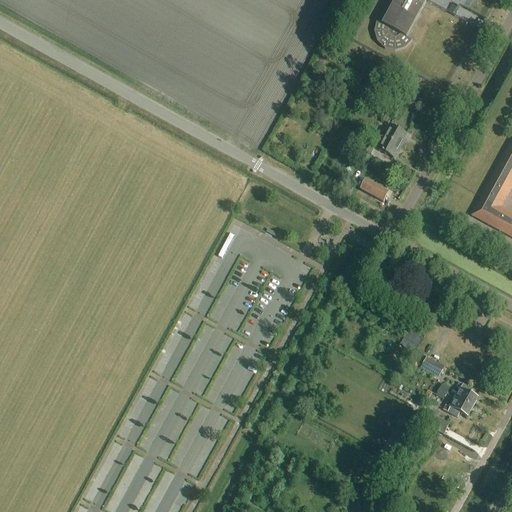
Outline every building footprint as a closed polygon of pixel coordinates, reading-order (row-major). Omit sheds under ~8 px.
[(426,2),(427,0),(396,0),(383,26),(377,23),(375,33),(377,43),(385,50),(395,52),(405,50),(412,42),(406,38),(426,2)] [(404,93),(385,84),(382,89),(401,99),(404,93)] [(388,125),(391,120),(385,117),(382,122),(388,125)] [(383,139),(401,148),(408,136),(405,135),(389,127),(383,139)] [(397,156),(401,148),(383,139),(377,151),(395,161),(397,156)] [(511,143),(472,217),(511,239),(511,214),(501,209),(511,187),(511,143)] [(372,155),(374,149),(369,147),(366,152),(372,155)] [(386,199),(389,195),(366,182),(360,192),(383,204),(386,199)] [(421,340),(408,333),(400,346),(413,354),(421,340)] [(422,368),(440,377),(445,369),(427,359),(422,368)] [(449,389),(442,385),(441,387),(436,384),(430,393),(436,396),(439,391),(446,395),(449,389)] [(455,400),(473,410),(478,400),(471,396),(473,392),(458,384),(456,388),(460,390),(455,400)] [(443,400),(446,395),(439,391),(436,396),(443,400)] [(467,419),(473,410),(455,400),(450,410),(445,407),(442,411),(458,420),(460,415),(467,419)] [(450,425),(426,412),(420,423),(444,436),(450,425)] [(399,432),(394,443),(401,446),(407,436),(399,432)] [(394,450),(387,446),(381,457),(389,461),(394,450)] [(351,511),(352,511),(362,511),(367,503),(356,498),(351,511)]
